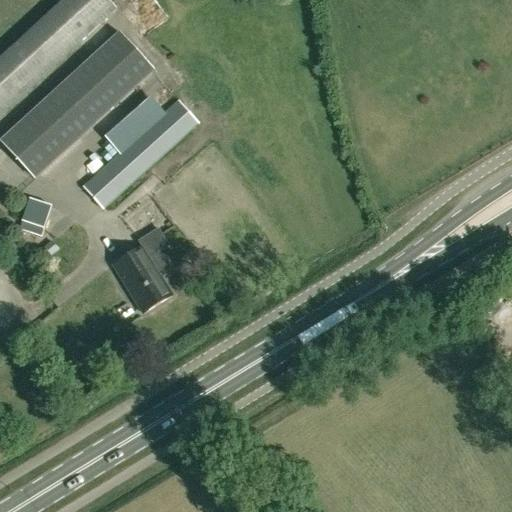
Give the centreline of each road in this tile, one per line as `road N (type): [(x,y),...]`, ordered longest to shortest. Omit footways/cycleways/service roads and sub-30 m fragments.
road 1 (secondary): [(13,511),(368,293)]
road 2 (secondary): [(511,182),(368,293)]
road 3 (secondary): [(368,293),(511,214)]
road 4 (unclassified): [(102,267),(25,320),(0,287)]
